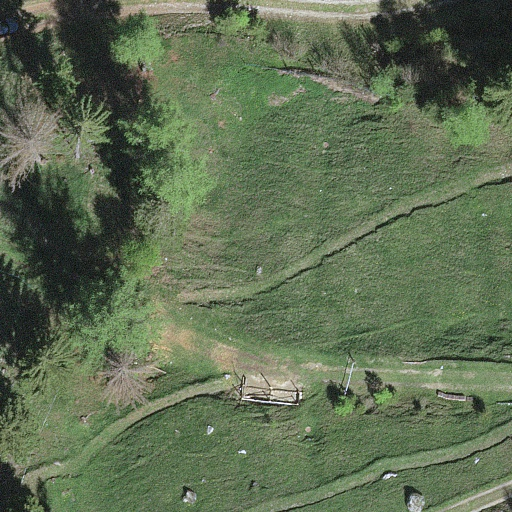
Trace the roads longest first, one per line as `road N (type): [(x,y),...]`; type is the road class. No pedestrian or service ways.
road 1 (track): [(511,381),(266,366),(0,249)]
road 2 (track): [(261,0),(427,0)]
road 3 (track): [(0,23),(63,4),(146,0)]
